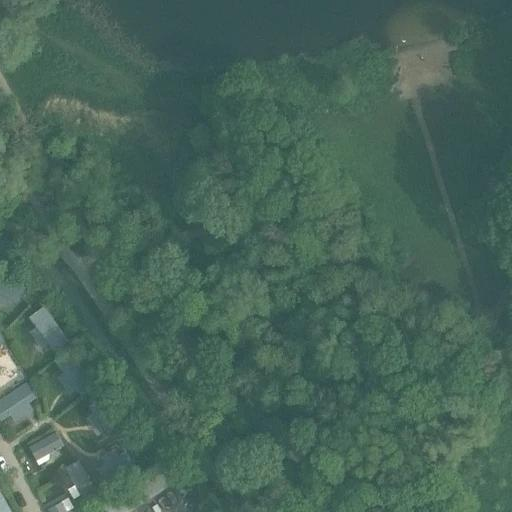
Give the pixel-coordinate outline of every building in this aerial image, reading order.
[(25,291),(0,277),(0,301),(5,304),(8,298),(18,304),(25,291)] [(44,307),(30,318),(38,329),(32,335),(41,347),(48,342),(56,353),(71,342),(44,307)] [(68,352),(55,362),(61,371),(55,376),(69,395),(75,392),(80,399),(95,389),(68,352)] [(37,397),(26,381),(0,397),(0,419),(1,421),(10,415),(14,422),(33,409),(29,402),(37,397)] [(105,399),(92,408),(99,417),(92,422),(107,442),(112,438),(118,446),(132,435),(105,399)] [(55,431),(28,448),(37,462),(64,446),(55,431)] [(137,468),(126,452),(97,470),(108,486),(137,468)] [(77,459),(63,467),(78,493),(92,486),(77,459)] [(99,500),(106,511),(130,511),(177,482),(162,460),(99,500)] [(9,511),(0,494),(0,511),(9,511)] [(65,511),(60,501),(46,509),(47,511),(65,511)]
